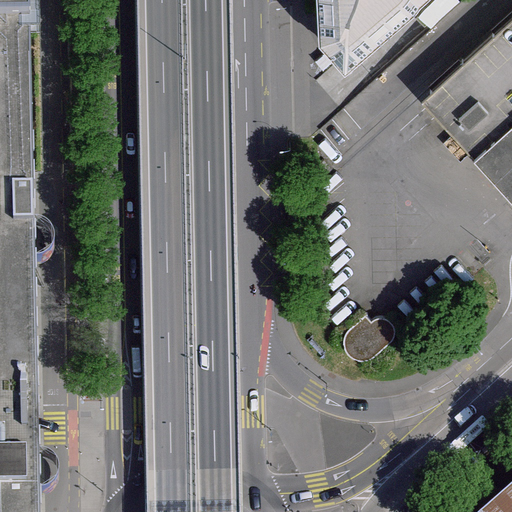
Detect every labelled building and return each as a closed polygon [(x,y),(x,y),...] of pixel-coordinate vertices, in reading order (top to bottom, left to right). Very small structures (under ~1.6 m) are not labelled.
[(0,0),(0,511),(44,511),(44,496),(54,490),(57,479),(53,468),(43,463),(43,427),(39,267),(47,260),(50,249),(47,239),(38,231),(35,106),(44,99),(50,87),(44,74),(34,68),(32,0),(0,0)] [(318,0),(320,30),(346,59),(410,0),(318,0)] [(511,14),(432,87),(511,176),(511,14)] [(377,316),(372,319),(366,313),(349,328),(344,337),(346,347),(351,355),(358,359),(366,359),(375,356),(393,338),(396,332),(395,324),(391,318),(383,315),(377,316)] [(511,511),(511,497),(494,511),(511,511)]
